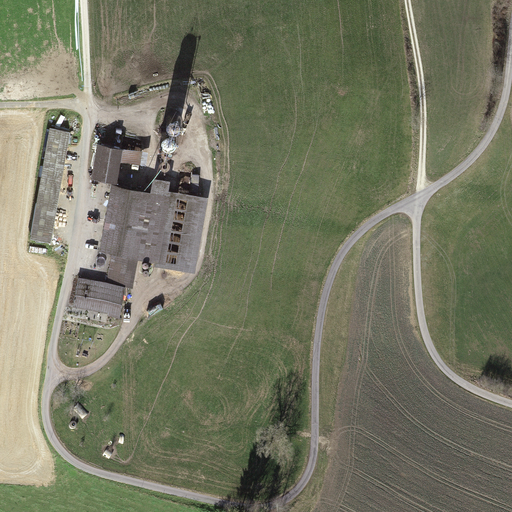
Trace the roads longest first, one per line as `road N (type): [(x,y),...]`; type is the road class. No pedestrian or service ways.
road 1 (unclassified): [(511,11),(511,86),(501,120),(463,166),(385,213)]
road 2 (track): [(420,198),(426,92),(405,0)]
